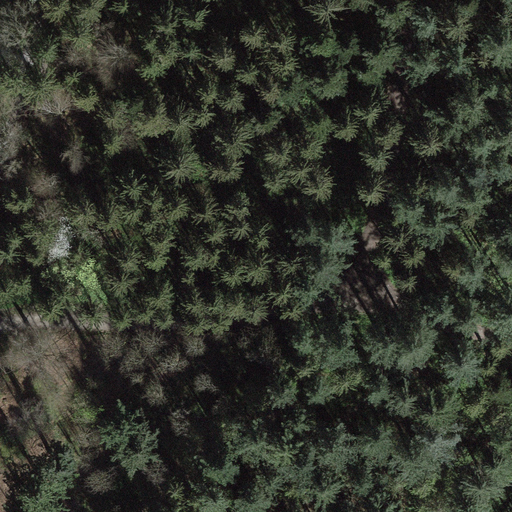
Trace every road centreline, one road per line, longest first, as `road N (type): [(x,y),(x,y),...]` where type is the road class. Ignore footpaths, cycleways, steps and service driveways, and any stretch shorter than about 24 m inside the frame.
road 1 (track): [(339,305),(229,323),(0,321)]
road 2 (track): [(410,0),(383,201),(339,305)]
road 3 (track): [(0,191),(47,0)]
road 4 (track): [(339,305),(511,343)]
